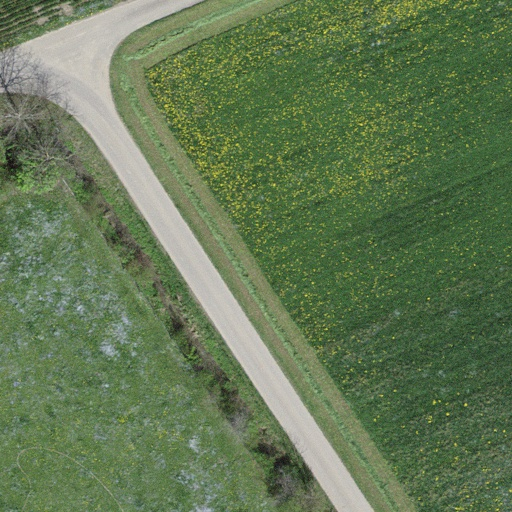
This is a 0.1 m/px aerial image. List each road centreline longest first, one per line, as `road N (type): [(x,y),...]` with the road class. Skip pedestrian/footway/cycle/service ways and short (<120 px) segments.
road 1 (unclassified): [(364,511),(62,45)]
road 2 (unclassified): [(175,0),(62,45)]
